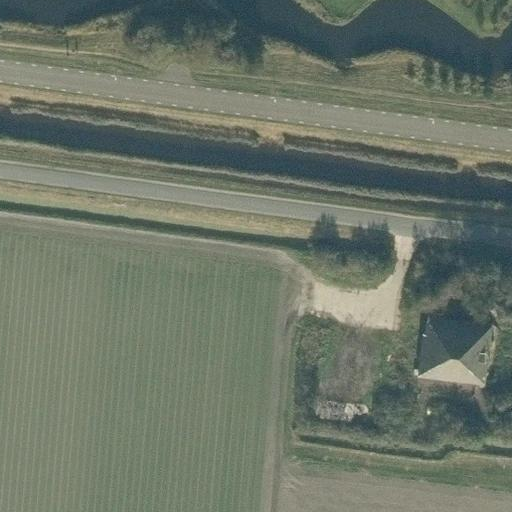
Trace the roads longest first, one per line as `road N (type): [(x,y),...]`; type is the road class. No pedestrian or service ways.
road 1 (secondary): [(511,141),(0,71)]
road 2 (unclassified): [(511,238),(0,169)]
